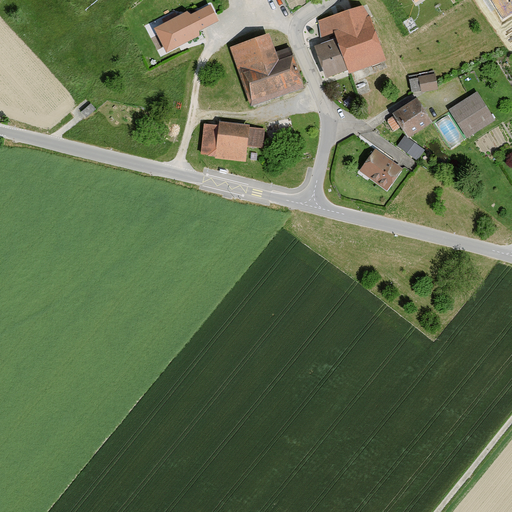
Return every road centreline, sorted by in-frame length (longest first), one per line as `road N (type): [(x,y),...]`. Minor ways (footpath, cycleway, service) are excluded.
road 1 (tertiary): [(310,205),(0,130)]
road 2 (residential): [(310,205),(331,123),(296,26),(330,0)]
road 3 (tertiary): [(511,253),(310,205)]
